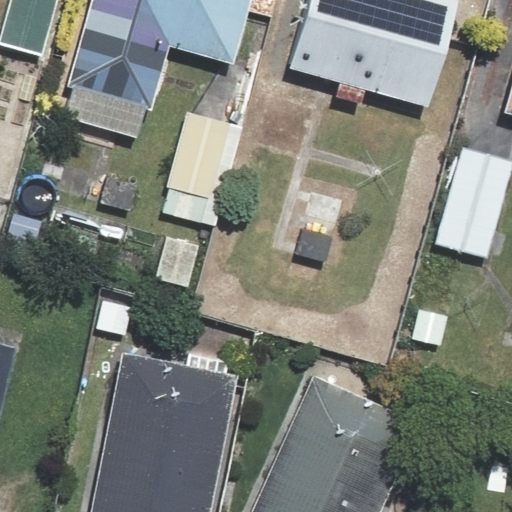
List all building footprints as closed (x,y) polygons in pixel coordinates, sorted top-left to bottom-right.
[(51,0),(0,0),(0,36),(39,47),(51,0)] [(227,57),(241,0),(81,0),(54,109),(132,130),(155,38),(227,57)] [(286,0),(273,60),(328,72),(324,88),(353,95),(356,79),(372,83),(371,86),(409,94),(429,0),(286,0)] [(511,29),(493,100),(511,105),(511,29)] [(225,123),(174,112),(155,198),(206,210),(225,123)] [(511,157),(455,140),(427,232),(483,250),(511,157)] [(214,248),(149,238),(138,300),(203,310),(214,248)] [(197,511),(223,382),(196,376),(198,364),(133,351),(129,371),(106,367),(78,511),(197,511)] [(372,511),(418,418),(301,362),(228,511),(372,511)]
